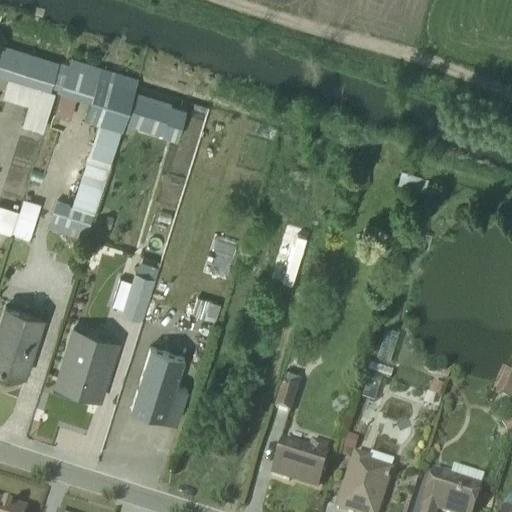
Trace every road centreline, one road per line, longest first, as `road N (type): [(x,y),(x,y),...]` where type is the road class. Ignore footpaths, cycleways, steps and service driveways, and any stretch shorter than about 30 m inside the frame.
road 1 (track): [(511,93),(242,0)]
road 2 (residential): [(0,451),(188,511)]
